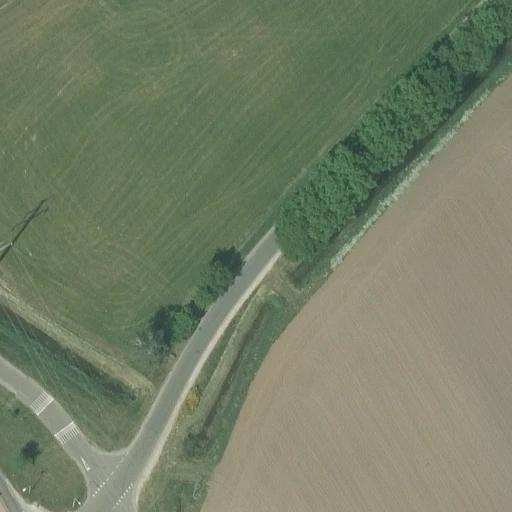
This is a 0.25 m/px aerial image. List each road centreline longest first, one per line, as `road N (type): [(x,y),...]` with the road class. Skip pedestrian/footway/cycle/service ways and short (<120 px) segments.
road 1 (unclassified): [(113,496),(243,279),(501,0)]
road 2 (unclassified): [(113,496),(34,401),(0,375)]
